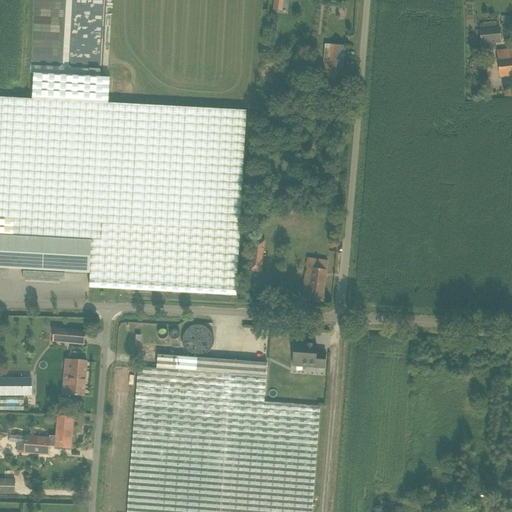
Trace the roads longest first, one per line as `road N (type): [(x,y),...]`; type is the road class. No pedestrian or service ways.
road 1 (unclassified): [(339,319),(365,0)]
road 2 (unclassified): [(107,307),(339,319)]
road 3 (unclassified): [(91,511),(107,307)]
road 4 (unclassified): [(339,319),(511,327)]
